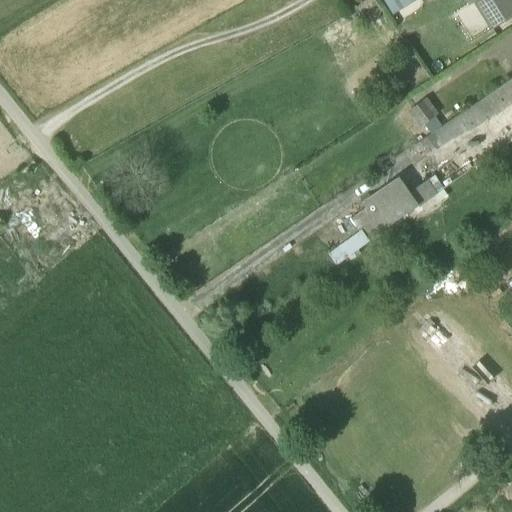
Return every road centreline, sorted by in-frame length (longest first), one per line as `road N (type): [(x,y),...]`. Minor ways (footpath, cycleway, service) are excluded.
road 1 (track): [(334,511),(0,100)]
road 2 (track): [(34,141),(185,48),(253,29),(309,0)]
road 3 (track): [(178,315),(404,161)]
